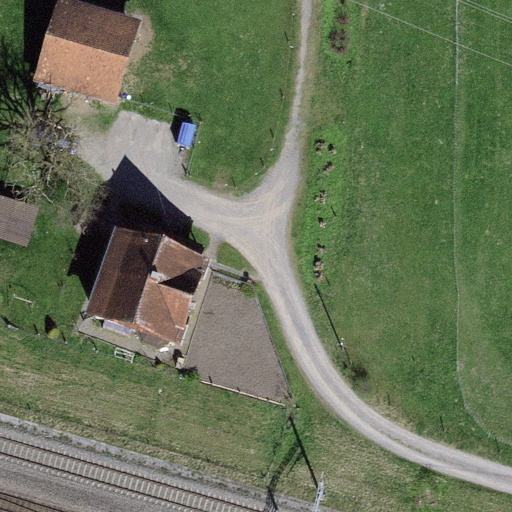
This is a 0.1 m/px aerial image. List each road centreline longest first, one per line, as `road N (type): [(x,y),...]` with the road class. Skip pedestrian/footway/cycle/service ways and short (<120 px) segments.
road 1 (track): [(511,480),(401,442),(338,399),(273,268),(269,229)]
road 2 (track): [(269,229),(141,170)]
